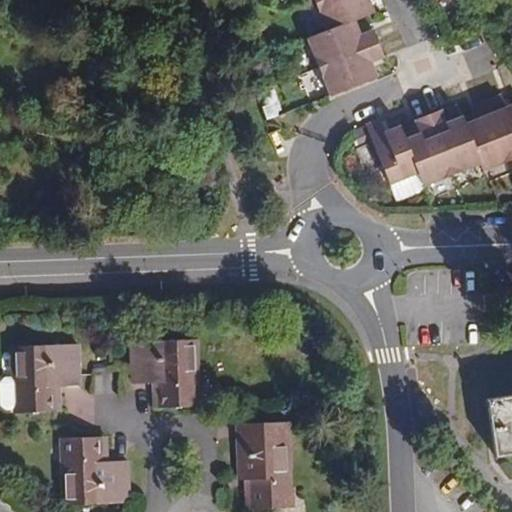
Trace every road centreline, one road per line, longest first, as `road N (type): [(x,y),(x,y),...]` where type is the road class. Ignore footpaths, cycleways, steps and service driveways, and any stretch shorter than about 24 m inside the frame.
road 1 (tertiary): [(309,265),(0,269)]
road 2 (residential): [(399,477),(388,357),(366,287)]
road 3 (tertiary): [(385,255),(368,222),(343,215),(314,233),(309,265)]
road 4 (tertiary): [(511,245),(385,255)]
